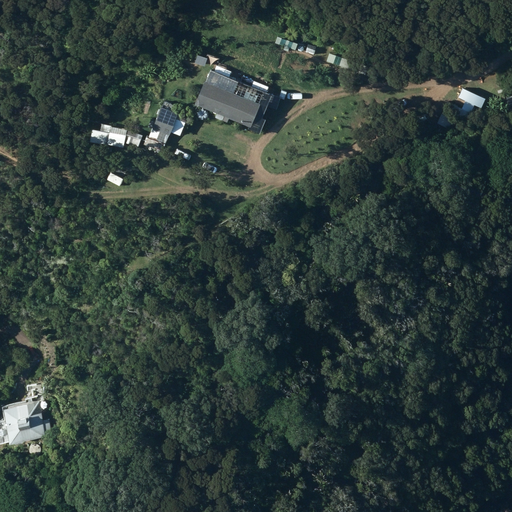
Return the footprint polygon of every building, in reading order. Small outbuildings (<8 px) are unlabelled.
[(275,40),(284,43),(282,47),(289,49),(291,45),(296,47),(298,39),(278,32),(275,40)] [(320,45),(309,41),(305,52),(316,56),(320,45)] [(229,119),(251,127),(260,104),(204,82),(194,105),(216,114),(214,118),(222,121),(222,120),(227,122),(229,119)] [(161,107),(152,129),(169,136),(179,114),(161,107)] [(108,132),(92,126),(89,134),(105,140),(108,132)] [(145,144),(162,152),(165,144),(148,136),(145,144)] [(40,401),(6,406),(12,441),(45,436),(44,433),(50,432),(48,418),(43,419),(40,401)]
